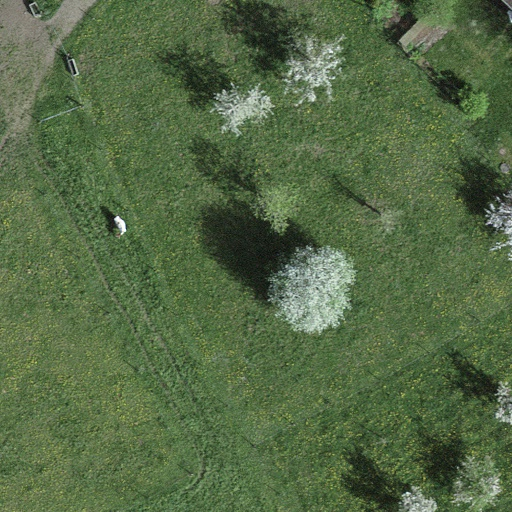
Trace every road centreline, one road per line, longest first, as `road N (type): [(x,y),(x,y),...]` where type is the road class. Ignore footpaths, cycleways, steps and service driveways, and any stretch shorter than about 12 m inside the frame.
road 1 (track): [(49,94),(18,126),(204,472)]
road 2 (track): [(329,0),(115,82),(49,94),(16,67),(0,36)]
